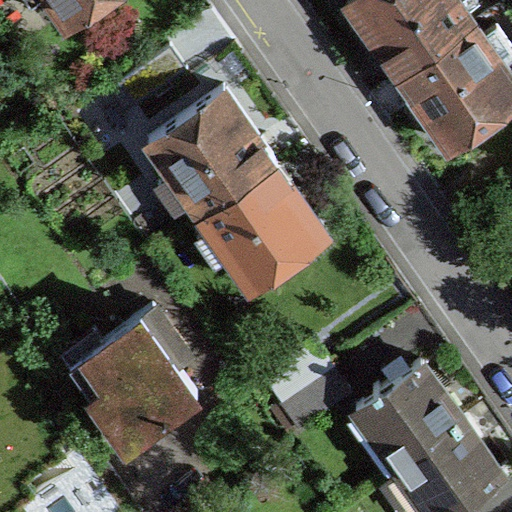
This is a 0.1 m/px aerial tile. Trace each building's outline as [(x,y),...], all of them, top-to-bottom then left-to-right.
[(45,0),(67,31),(111,0),(45,0)] [(511,62),(468,0),(349,0),(344,4),(451,157),(511,114),(511,62)] [(228,81),(143,140),(251,295),(336,236),(228,81)] [(140,310),(68,363),(130,448),(203,394),(140,310)] [(511,471),(427,359),(351,416),(423,511),(463,511),(511,475),(511,471)]
